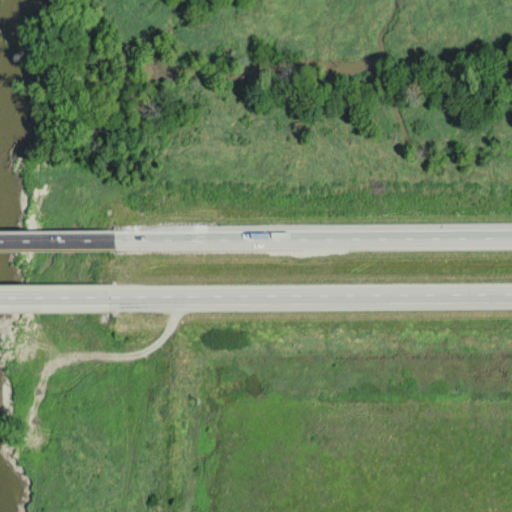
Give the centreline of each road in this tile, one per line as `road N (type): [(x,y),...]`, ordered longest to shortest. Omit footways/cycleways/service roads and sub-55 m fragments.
road 1 (trunk): [(99,298),(511,296)]
road 2 (trunk): [(511,240),(113,244)]
